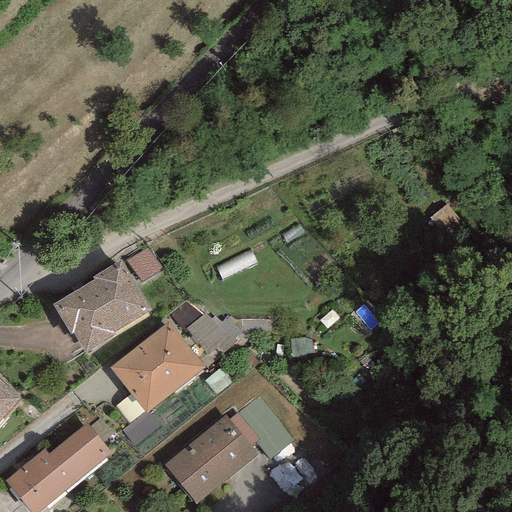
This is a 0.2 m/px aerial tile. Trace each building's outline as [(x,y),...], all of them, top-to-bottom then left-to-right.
[(142,277),(158,269),(146,247),(130,256),(142,277)] [(124,264),(54,307),(84,355),(154,312),(124,264)] [(167,327),(111,370),(145,415),(202,372),(167,327)] [(221,327),(201,338),(209,353),(229,342),(221,327)] [(0,427),(22,402),(0,383),(0,427)] [(221,423),(164,471),(194,507),(251,459),(221,423)] [(38,455),(4,483),(28,511),(36,511),(104,455),(82,428),(43,461),(38,455)]
